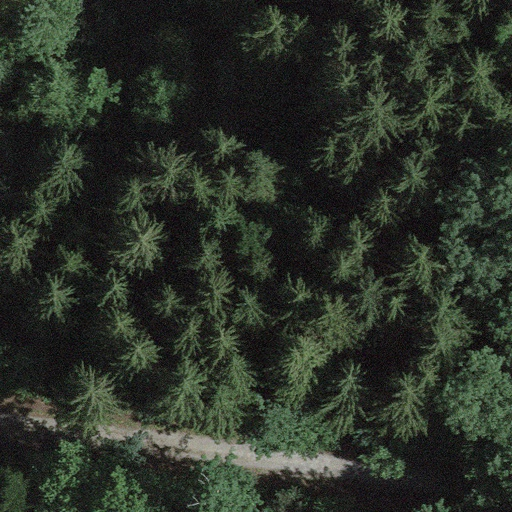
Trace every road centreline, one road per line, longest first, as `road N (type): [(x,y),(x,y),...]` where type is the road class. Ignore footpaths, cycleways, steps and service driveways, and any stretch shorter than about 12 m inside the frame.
road 1 (track): [(511,505),(435,474),(0,412)]
road 2 (track): [(435,474),(511,200)]
